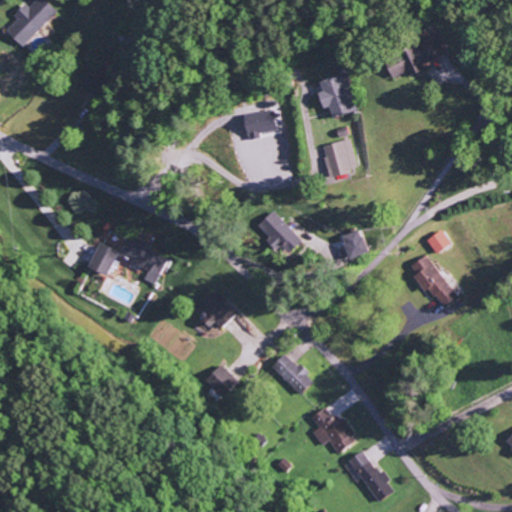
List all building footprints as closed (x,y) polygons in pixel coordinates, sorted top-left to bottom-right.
[(4,30),(21,47),(55,11),(42,0),(33,0),(27,7),(23,3),(12,15),(15,19),(4,30)] [(394,78),(409,71),(412,76),(425,69),(423,63),(446,53),(438,36),(386,60),(394,78)] [(317,93),(323,109),(329,107),(333,118),(357,109),(344,72),(319,81),(322,91),(317,93)] [(243,113),(245,139),(258,138),(258,132),(274,130),(272,111),(243,113)] [(331,177),(358,169),(349,138),(321,147),(331,177)] [(257,226),(269,238),(266,241),(276,251),(281,246),(288,253),(301,240),(272,211),(257,226)] [(367,252),(359,229),(340,236),(348,259),(367,252)] [(450,244),(441,230),(426,240),(435,254),(450,244)] [(87,267),(106,276),(114,257),(147,270),(142,280),(154,285),(166,258),(146,250),(149,244),(139,239),(137,243),(124,238),(119,251),(97,242),(87,267)] [(454,297),(426,254),(408,267),(424,291),(427,288),(440,306),(454,297)] [(234,315),(212,291),(197,305),(206,315),(200,320),(208,328),(213,322),(219,328),(234,315)] [(270,367),(299,394),(312,380),(283,353),(270,367)] [(223,398),(238,381),(218,364),(204,380),(223,398)] [(312,432),(320,445),(328,441),(336,453),(355,441),(340,417),(333,421),(324,407),(310,417),(317,428),(312,432)] [(393,492),(363,450),(348,460),(378,503),(393,492)]
